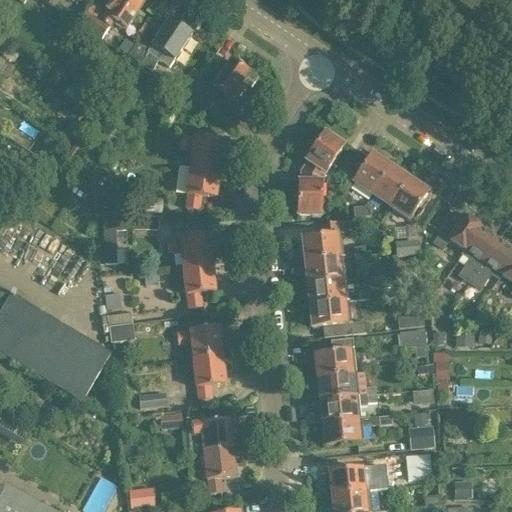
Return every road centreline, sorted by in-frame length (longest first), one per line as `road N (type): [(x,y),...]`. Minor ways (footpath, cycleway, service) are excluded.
road 1 (residential): [(283,511),(255,193),(264,149),(320,60)]
road 2 (residential): [(511,189),(320,60)]
